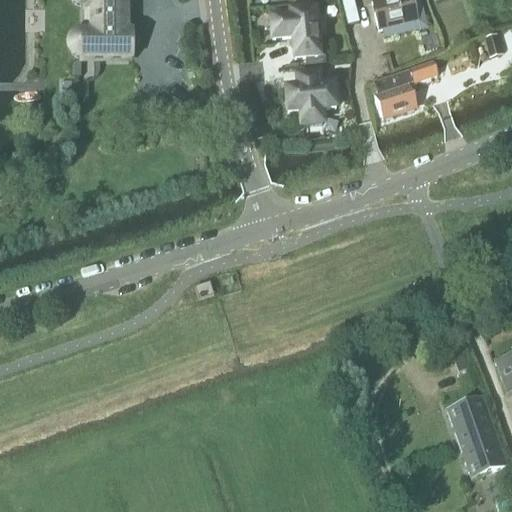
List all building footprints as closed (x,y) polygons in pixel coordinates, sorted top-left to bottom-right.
[(81,0),(82,11),(83,11),(83,38),(79,38),(80,61),(124,61),(124,25),(124,5),(133,5),(133,0),(81,0)] [(378,35),(416,26),(410,0),(396,0),(371,6),(378,35)] [(342,5),(348,29),(360,26),(354,2),(342,5)] [(290,19),(270,21),(273,43),(292,41),(294,62),(319,60),(314,13),(290,16),(290,19)] [(490,65),(501,61),(495,42),(483,46),(490,65)] [(347,56),(336,58),(336,65),(347,64),(347,56)] [(413,90),(436,82),(432,69),(371,88),(376,103),(374,104),(379,120),(380,123),(415,112),(413,108),(408,93),(407,93),(406,90),(412,88),(413,90)] [(335,112),(333,88),(327,88),(326,70),(306,72),(307,79),(296,80),(297,91),(285,92),(288,116),(300,115),(301,129),(322,127),(321,113),(335,112)] [(74,209),(56,214),(59,225),(77,220),(74,209)] [(233,274),(222,277),(213,280),(218,300),(239,294),(233,274)] [(210,285),(200,288),(194,289),(197,303),(213,299),(210,285)] [(511,359),(494,366),(511,415),(511,359)] [(505,471),(481,403),(447,416),(471,483),(505,471)]
